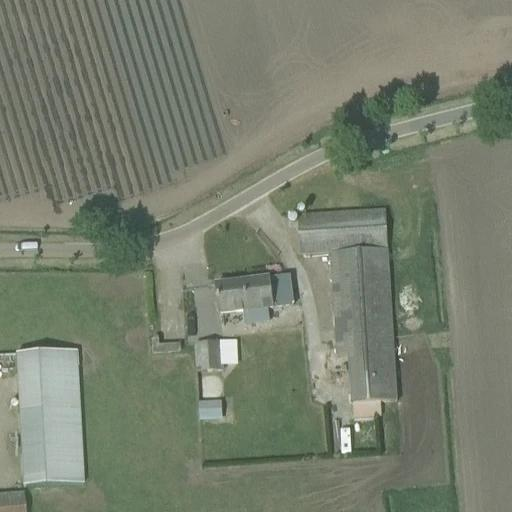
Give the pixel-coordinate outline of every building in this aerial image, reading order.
[(354,406),(354,421),(381,419),(381,404),(397,404),(388,252),(385,213),(298,218),(301,257),(330,256),(335,359),(349,358),(351,406),(354,406)] [(244,314),(245,327),(270,324),(269,311),(293,308),(289,278),(216,287),(219,317),(244,314)] [(159,341),(152,342),(153,356),(181,354),(181,346),(159,347),(159,341)] [(195,371),(237,369),(236,342),(194,343),(195,371)] [(76,353),(14,356),(22,490),(83,487),(76,353)] [(222,403),(199,404),(200,423),(223,422),(222,403)] [(0,511),(21,511),(21,495),(0,496),(0,511)]
